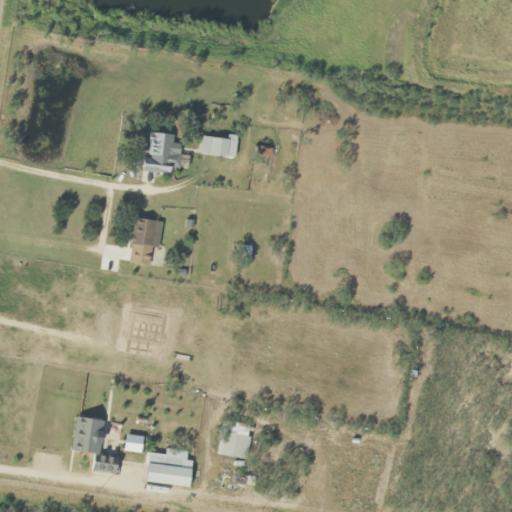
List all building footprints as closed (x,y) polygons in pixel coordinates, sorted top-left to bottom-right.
[(169,155),(171,136),(146,134),(142,173),(174,175),(176,156),(169,155)] [(232,139),(199,138),(198,156),(232,158),(232,139)] [(128,264),(145,266),(147,247),(157,248),(160,223),(133,219),(128,264)] [(70,451),(92,454),(89,471),(114,475),(117,457),(97,455),(102,421),(75,417),(70,451)] [(245,459),(250,425),(220,421),(215,455),(245,459)] [(183,461),(163,459),(163,465),(146,463),(144,483),(181,486),(183,461)]
